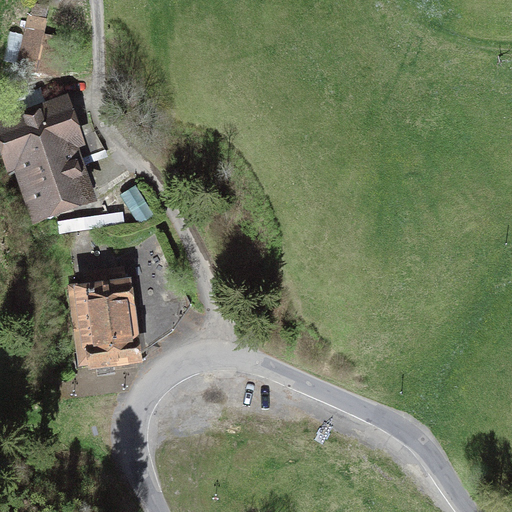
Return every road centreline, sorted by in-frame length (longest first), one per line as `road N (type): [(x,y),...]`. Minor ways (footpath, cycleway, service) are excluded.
road 1 (unclassified): [(469,511),(429,451),(399,427),(229,354),(175,365),(136,400),(134,459),(156,511)]
road 2 (track): [(210,354),(214,304),(183,222),(128,151),(103,91),(92,0)]
